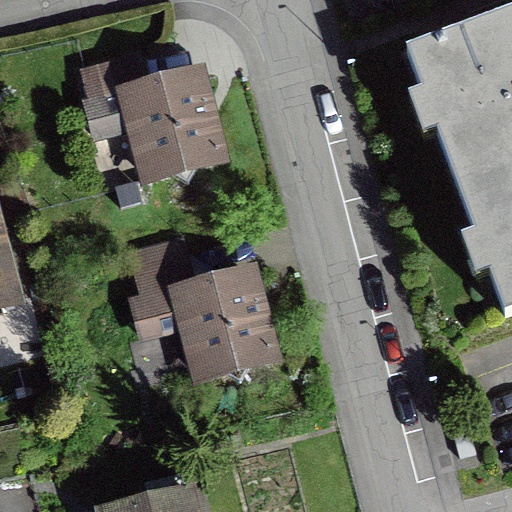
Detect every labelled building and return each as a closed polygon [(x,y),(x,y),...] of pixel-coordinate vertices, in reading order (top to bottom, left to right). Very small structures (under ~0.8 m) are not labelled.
[(511,14),(406,53),(421,96),(435,91),(451,134),(437,139),(455,189),(474,239),(488,234),(504,275),(489,281),(504,321),(511,318),(511,14)] [(195,68),(146,81),(139,54),(79,70),(87,100),(82,101),(93,145),(135,134),(147,180),(219,162),(195,68)] [(0,303),(15,299),(0,243),(0,303)] [(277,361),(253,269),(193,284),(186,258),(138,270),(144,295),(137,297),(148,340),(183,331),(196,381),(277,361)] [(450,439),(457,463),(473,458),(467,434),(450,439)] [(205,511),(200,487),(94,511),(93,511),(205,511)]
